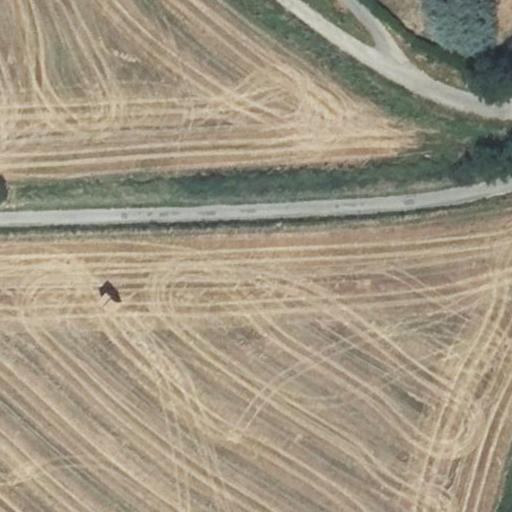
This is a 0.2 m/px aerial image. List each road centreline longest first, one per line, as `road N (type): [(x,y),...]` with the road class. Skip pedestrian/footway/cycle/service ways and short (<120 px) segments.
road 1 (unclassified): [(0,220),(370,205),(511,181)]
road 2 (residential): [(298,0),(425,80),(462,96),(511,103)]
